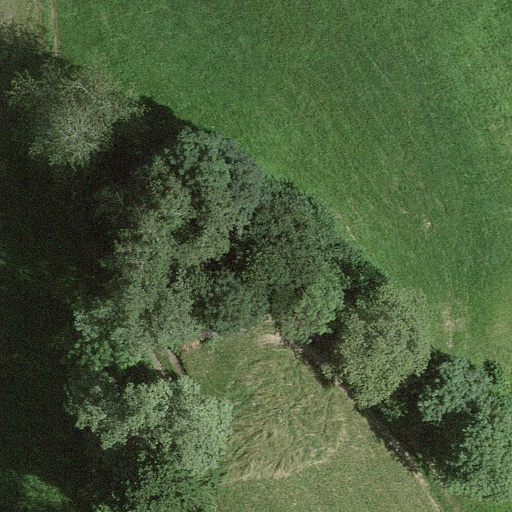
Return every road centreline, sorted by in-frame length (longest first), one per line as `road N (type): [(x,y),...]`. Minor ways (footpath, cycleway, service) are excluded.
road 1 (track): [(48,0),(68,179),(170,350),(213,511)]
road 2 (track): [(170,350),(248,328),(295,330),(316,342),(414,450),(452,511)]
